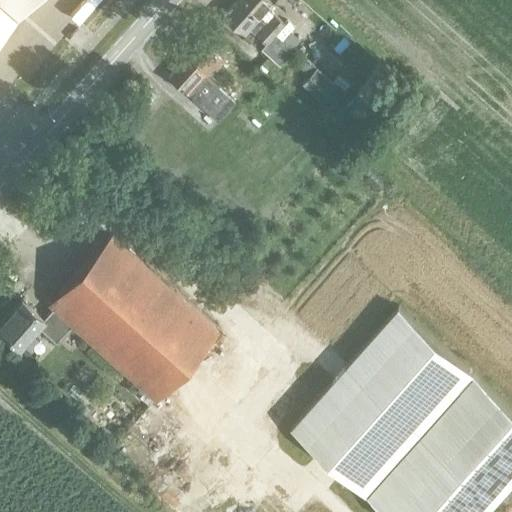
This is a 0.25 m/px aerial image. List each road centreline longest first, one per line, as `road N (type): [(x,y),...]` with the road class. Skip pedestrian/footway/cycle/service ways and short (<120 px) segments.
road 1 (track): [(340,511),(250,435),(244,332),(113,211),(21,250),(0,231)]
road 2 (tertiary): [(0,191),(166,0)]
